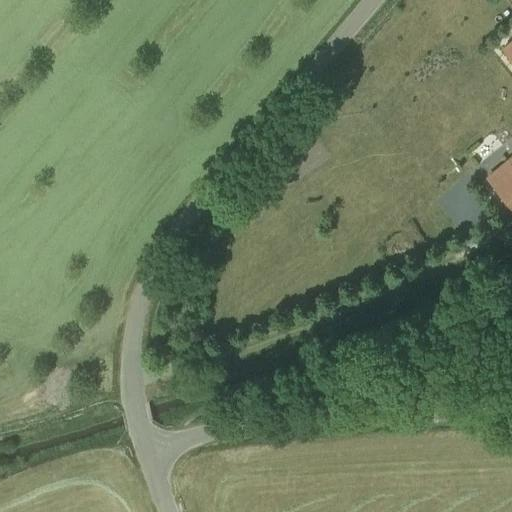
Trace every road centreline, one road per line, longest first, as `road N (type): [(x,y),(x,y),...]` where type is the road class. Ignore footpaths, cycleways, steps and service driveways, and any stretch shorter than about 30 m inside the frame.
road 1 (tertiary): [(145,442),(129,352),(138,299),(172,243),(375,0)]
road 2 (unclassified): [(145,442),(303,417),(511,405)]
